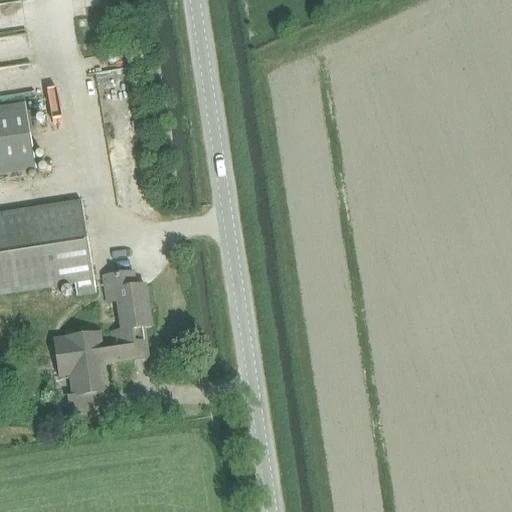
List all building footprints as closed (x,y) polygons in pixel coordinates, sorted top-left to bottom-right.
[(0,176),(36,171),(24,103),(0,107),(0,176)] [(94,295),(93,285),(80,207),(0,220),(0,300),(75,288),(76,297),(94,295)] [(114,352),(146,347),(144,330),(151,328),(144,286),(134,288),(132,274),(102,279),(107,306),(117,304),(121,332),(112,333),(114,352)] [(31,327),(21,329),(22,339),(33,338),(31,327)] [(148,360),(146,347),(114,352),(102,353),(99,336),(53,342),(58,380),(69,379),(72,398),(67,398),(69,417),(106,412),(104,394),(108,394),(104,367),(148,360)]
